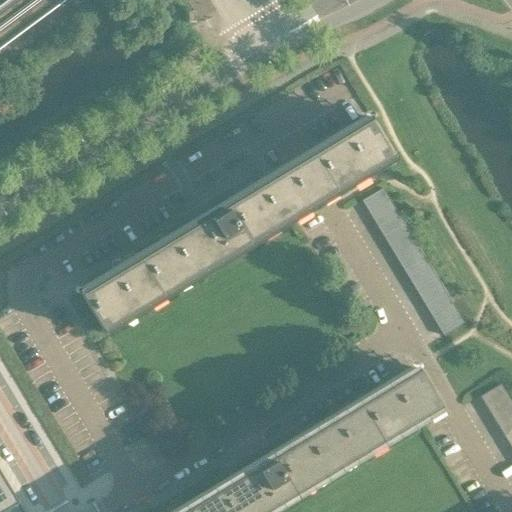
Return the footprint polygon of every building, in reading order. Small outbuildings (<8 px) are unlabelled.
[(187,214),(194,226),(81,294),(80,293),(79,294),(102,331),(103,330),(103,329),(189,277),(390,156),(391,157),(392,156),(369,118),(368,119),(369,120),(248,193),(241,182),(239,183),(240,185),(206,206),(206,205),(204,206),(205,207),(190,215),(189,213),(187,214)] [(368,212),(389,200),(382,189),(362,201),(368,212)] [(374,223),(395,210),(389,200),(368,212),(374,223)] [(381,233),(401,220),(395,210),(374,223),(381,233)] [(387,243),(408,231),(401,220),(381,233),(387,243)] [(393,253),(414,241),(408,231),(387,243),(393,253)] [(399,264),(420,251),(414,241),(393,253),(399,264)] [(405,274),(426,262),(420,251),(399,264),(405,274)] [(412,284),(432,272),(426,262),(405,274),(412,284)] [(418,295),(439,282),(432,272),(412,284),(418,295)] [(424,305),(445,292),(439,282),(418,295),(424,305)] [(430,315),(451,303),(445,292),(424,305),(430,315)] [(436,325),(457,313),(451,303),(430,315),(436,325)] [(457,313),(436,325),(443,336),(464,324),(457,313)] [(261,511),(408,423),(437,406),(437,407),(439,406),(416,369),(415,370),(415,371),(294,444),(287,432),(285,434),(286,436),(253,456),(252,456),(251,457),(237,466),(235,464),(233,465),(240,476),(180,511),(261,511)] [(480,397),(486,408),(507,395),(500,384),(480,397)] [(486,408),(492,418),(511,406),(511,403),(507,395),(486,408)] [(511,406),(492,418),(499,428),(511,420),(511,406)] [(511,420),(499,428),(505,439),(511,434),(511,420)] [(0,511),(3,511),(18,503),(0,472),(0,511)]
